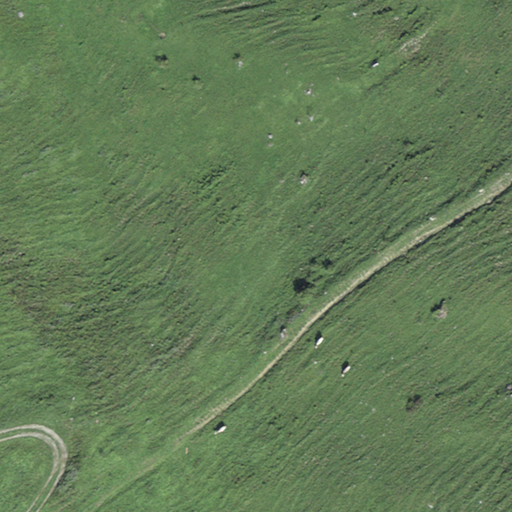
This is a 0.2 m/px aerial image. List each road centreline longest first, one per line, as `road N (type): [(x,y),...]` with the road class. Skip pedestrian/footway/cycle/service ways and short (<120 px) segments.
road 1 (track): [(67,511),(511,168)]
road 2 (track): [(0,446),(34,429),(68,471),(27,511)]
